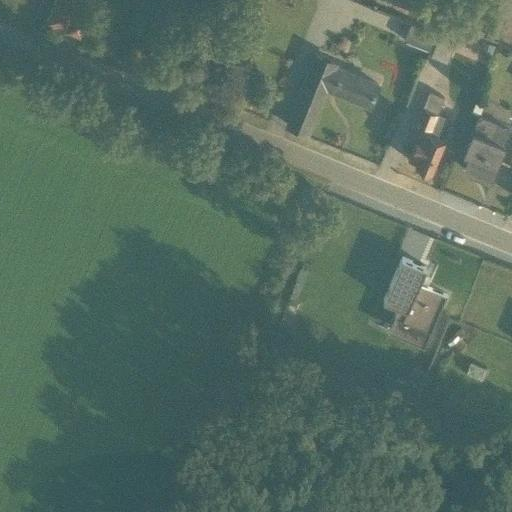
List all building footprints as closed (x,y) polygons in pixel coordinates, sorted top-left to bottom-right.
[(54,0),(45,23),(80,37),(90,11),(77,6),(79,0),(54,0)] [(413,0),(405,21),(417,25),(427,0),(413,0)] [(498,44),(511,7),(511,0),(498,0),(485,32),(471,26),(473,22),(454,14),(452,17),(446,15),(442,21),(498,44)] [(410,24),(403,41),(429,51),(436,34),(410,24)] [(459,31),(443,24),(430,57),(445,63),(459,31)] [(369,106),(378,84),(337,67),(338,63),(316,54),(287,126),(306,134),(325,88),(369,106)] [(443,98),(428,92),(410,136),(416,138),(407,160),(415,164),(414,165),(431,172),(452,121),(436,114),(443,98)] [(497,123),(480,115),(464,153),(469,154),(463,168),(489,179),(510,130),(497,125),(497,123)] [(424,267),(401,258),(395,272),(392,271),(379,302),(395,308),(391,318),(431,335),(447,296),(417,284),(424,267)]
